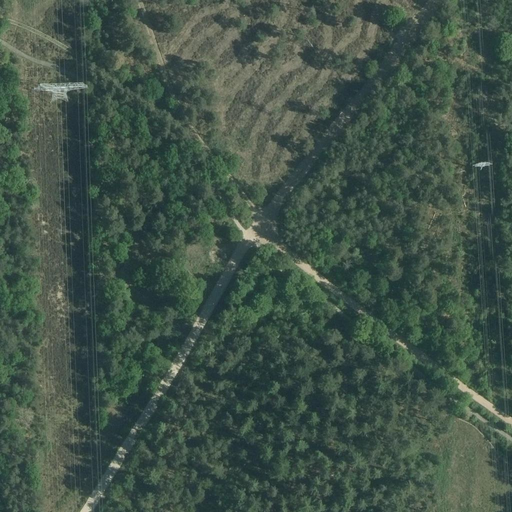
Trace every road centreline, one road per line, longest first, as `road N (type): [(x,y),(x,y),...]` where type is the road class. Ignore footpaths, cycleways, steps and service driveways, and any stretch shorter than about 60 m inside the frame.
road 1 (track): [(0,20),(75,54),(191,134),(264,221)]
road 2 (track): [(264,221),(283,250),(511,423)]
road 3 (track): [(115,464),(264,221)]
road 4 (track): [(264,221),(438,0)]
road 5 (track): [(184,129),(136,0)]
